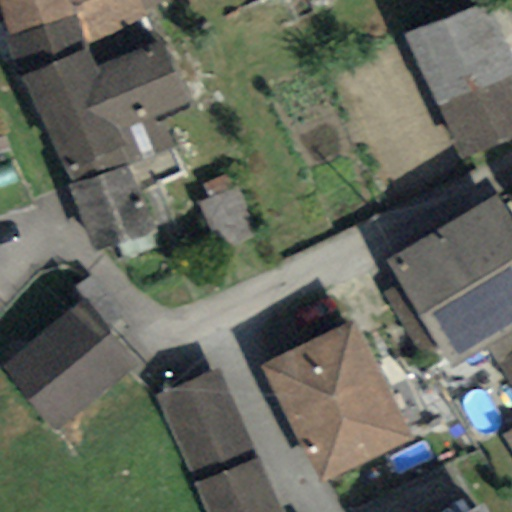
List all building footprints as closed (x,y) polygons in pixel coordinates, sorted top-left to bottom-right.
[(0,0),(0,7),(21,75),(70,176),(63,178),(90,248),(151,221),(114,128),(188,95),(160,32),(94,54),(87,36),(145,9),(141,4),(149,0),(0,0)] [(511,46),(489,0),(466,0),(403,31),(463,151),(511,127),(511,73),(509,68),(511,67),(511,46)] [(511,318),(511,211),(496,185),(388,250),(451,355),(511,318)] [(132,355),(82,294),(1,360),(51,421),(132,355)] [(408,434),(352,314),(263,355),(318,475),(408,434)] [(511,351),(499,359),(511,381),(511,419),(477,440),(510,496),(511,494),(511,351)] [(287,511),(218,363),(156,392),(211,511),(287,511)] [(491,511),(482,496),(453,511),(491,511)]
